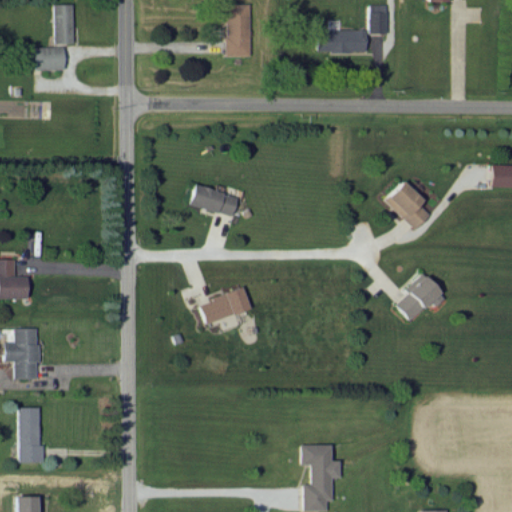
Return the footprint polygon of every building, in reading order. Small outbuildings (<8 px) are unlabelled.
[(245,54),(244,2),(220,2),(221,54),(245,54)] [(68,41),(67,3),(48,3),(49,42),(68,41)] [(364,10),(364,32),(382,31),(382,10),(364,10)] [(312,51),(361,50),(361,28),(312,28),(312,51)] [(59,68),(58,45),(29,46),(30,68),(59,68)] [(511,163),(488,162),(487,185),(511,185),(511,163)] [(425,212),(414,202),(418,198),(398,179),(379,198),(410,228),(425,212)] [(228,214),(232,193),(188,184),(184,204),(228,214)] [(0,296),(20,297),(21,274),(9,274),(10,258),(0,257),(0,296)] [(439,296),(420,274),(389,302),(404,319),(426,299),(430,304),(439,296)] [(193,301),(200,322),(244,308),(237,286),(193,301)] [(8,377),(32,377),(31,327),(8,327),(8,341),(0,340),(0,359),(8,360),(8,377)] [(33,405),(12,406),(13,460),(37,460),(37,444),(34,444),(33,405)] [(324,443),(294,443),(294,463),(303,463),(304,483),(296,483),(296,509),(319,509),(319,499),(325,499),(325,476),(333,475),(333,459),(324,459),(324,443)] [(10,494),(9,511),(35,511),(36,495),(10,494)]
